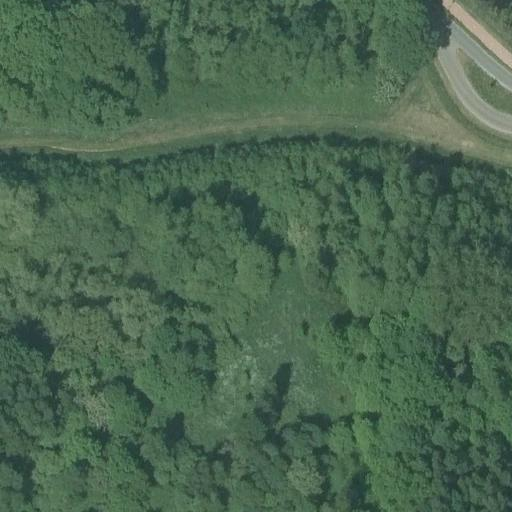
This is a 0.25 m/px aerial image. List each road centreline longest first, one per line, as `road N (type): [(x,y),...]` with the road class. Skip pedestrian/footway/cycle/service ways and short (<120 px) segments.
road 1 (track): [(511,150),(335,121),(0,148)]
road 2 (unclassified): [(427,9),(467,101),(511,128)]
